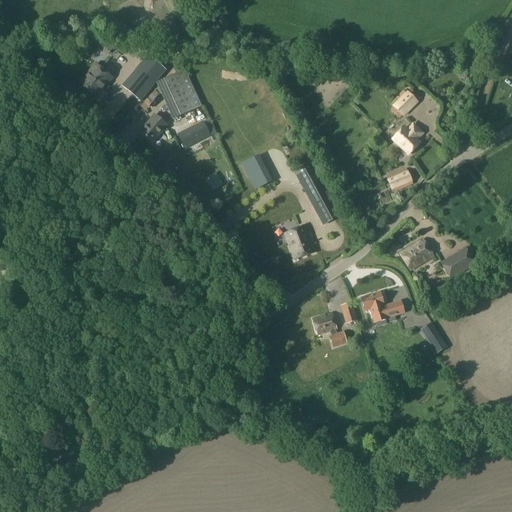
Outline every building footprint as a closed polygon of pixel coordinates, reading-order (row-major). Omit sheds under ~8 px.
[(495,27),(490,35),(497,40),(503,33),(495,27)] [(100,41),(96,46),(102,51),(108,43),(103,40),(102,39),(100,41)] [(147,55),(122,86),(141,102),(166,71),(147,55)] [(97,98),(111,78),(95,65),(80,84),(97,98)] [(176,119),(202,107),(186,72),(160,83),(176,119)] [(417,103),(407,93),(393,107),(403,117),(417,103)] [(125,127),(140,108),(126,97),(112,116),(125,127)] [(152,145),(168,125),(153,114),(138,134),(152,145)] [(202,121),(177,134),(185,149),(210,136),(202,121)] [(403,129),(392,140),(408,156),(419,144),(414,139),(416,137),(418,139),(421,135),(413,126),(407,132),(403,129)] [(248,159),(258,187),(275,181),(265,153),(248,159)] [(322,224),(341,214),(312,162),(294,172),(322,224)] [(392,191),(410,184),(405,171),(387,178),(392,191)] [(288,173),(269,185),(274,194),(294,183),(288,173)] [(284,234),(294,260),(314,253),(310,241),(312,240),(310,234),(308,235),(304,226),(284,234)] [(411,271),(433,258),(423,241),(401,255),(411,271)] [(451,277),(475,263),(467,250),(443,264),(451,277)] [(400,301),(384,305),(380,292),(361,298),(365,311),(370,310),(374,323),(387,319),(387,318),(404,313),(400,301)] [(352,303),(340,306),(346,324),(357,321),(352,303)] [(337,334),(335,330),(336,330),(332,313),(313,319),(318,335),(330,331),(331,336),(329,337),(332,348),(347,343),(343,332),(337,334)] [(435,328),(424,336),(436,354),(447,347),(435,328)]
